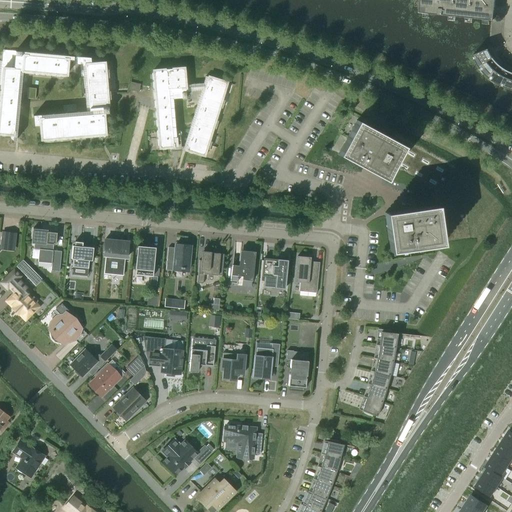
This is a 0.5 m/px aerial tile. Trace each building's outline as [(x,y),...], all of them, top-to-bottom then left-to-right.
[(494,0),(420,0),(419,12),(493,20),(494,0)] [(490,53),(488,49),(473,55),(476,61),(480,67),(493,57),(492,57),(490,53)] [(0,101),(16,102),(19,70),(66,74),(68,55),(3,50),(0,81),(0,84),(2,85),(0,101)] [(90,57),(74,56),(73,63),(82,65),(84,96),(88,96),(88,98),(88,97),(92,97),(92,98),(96,98),(96,97),(107,96),(104,62),(90,63),(90,57)] [(488,77),(500,64),(499,65),(496,62),(493,58),(494,57),(493,57),(480,67),(484,72),(488,77)] [(499,85),(508,70),(507,69),(507,70),(503,68),(499,65),(500,64),(488,77),(491,79),(494,81),(497,83),(499,85)] [(183,88),(182,68),(153,70),(159,148),(173,147),(172,137),(174,137),(171,98),(179,98),(184,98),(183,88)] [(511,89),(511,72),(511,73),(507,71),(508,70),(499,85),(506,88),(511,89)] [(209,76),(186,150),(204,156),(227,82),(209,76)] [(130,89),(139,90),(140,84),(131,82),(130,89)] [(108,105),(107,96),(96,97),(96,98),(92,98),(92,97),(88,97),(89,107),(90,106),(106,104),(108,105)] [(16,102),(0,101),(0,104),(0,110),(15,112),(16,102)] [(90,106),(89,107),(90,111),(33,115),(34,125),(40,125),(41,139),(105,134),(103,114),(108,113),(108,105),(106,104),(90,106)] [(15,112),(0,110),(0,133),(13,135),(15,112)] [(356,120),(338,154),(385,180),(404,146),(356,120)] [(437,205),(385,212),(390,251),(443,244),(437,205)] [(59,271),(60,262),(52,261),(53,244),(55,244),(56,233),(47,232),(47,230),(47,232),(42,231),(42,230),(33,230),(33,229),(33,228),(31,243),(32,243),(32,242),(34,242),(34,249),(39,249),(38,262),(39,260),(51,261),(51,263),(52,263),(51,270),(59,271)] [(1,248),(13,250),(15,233),(3,232),(1,248)] [(123,275),(124,257),(127,258),(128,242),(119,241),(119,244),(113,243),(113,240),(104,239),(103,255),(111,256),(109,274),(123,275)] [(93,247),(82,246),(82,242),(74,241),(74,246),(72,245),(71,259),(73,259),(72,266),(88,268),(89,260),(92,261),(93,247)] [(190,248),(187,248),(187,245),(175,244),(175,251),(168,251),(169,247),(168,247),(166,270),(174,270),(174,268),(188,269),(190,248)] [(155,247),(152,247),(152,246),(140,245),(140,246),(137,246),(134,272),(141,273),(141,275),(150,276),(149,285),(156,285),(157,276),(152,276),(155,247)] [(240,250),(238,265),(232,265),(230,281),(237,281),(237,285),(251,286),(255,252),(245,251),(246,250),(240,250)] [(221,276),(223,254),(219,254),(219,253),(202,252),(201,260),(199,260),(196,283),(202,283),(203,274),(221,276)] [(310,257),(297,256),(295,282),(300,283),(299,291),(316,293),(319,262),(318,262),(318,265),(310,264),(310,257)] [(273,259),(263,258),(262,276),(264,277),(263,287),(285,289),(285,284),(286,274),(287,260),(277,259),(277,261),(273,261),(273,259)] [(33,312),(29,308),(37,300),(31,295),(29,297),(20,288),(19,288),(14,283),(22,275),(14,268),(0,282),(7,289),(8,288),(14,294),(7,300),(13,307),(12,308),(18,314),(19,313),(25,319),(33,312)] [(53,328),(50,331),(52,333),(51,334),(52,338),(55,341),(59,342),(60,341),(62,343),(74,331),(75,333),(81,327),(69,314),(70,312),(62,303),(57,308),(56,310),(62,316),(60,318),(59,316),(55,318),(52,321),(51,325),(53,328)] [(213,315),(212,327),(219,327),(220,315),(213,315)] [(397,341),(397,334),(391,333),(391,331),(381,330),(381,338),(379,345),(395,348),(397,341)] [(142,336),(145,352),(150,352),(149,364),(161,366),(160,372),(166,373),(166,376),(174,376),(174,374),(180,374),(182,350),(181,350),(182,340),(142,336)] [(252,377),(253,377),(253,378),(270,379),(271,366),(277,367),(279,344),(270,343),(269,344),(272,344),(271,349),(256,348),(257,342),(256,342),(252,377)] [(117,350),(112,344),(99,356),(105,362),(117,350)] [(206,348),(191,346),(189,371),(197,372),(198,364),(213,366),(215,346),(206,345),(206,348)] [(378,352),(377,359),(393,362),(394,355),(395,348),(379,345),(378,352)] [(70,364),(82,376),(97,361),(85,349),(81,353),(81,352),(74,359),(70,364)] [(308,361),(292,359),(293,351),(287,350),(286,359),(291,359),(288,386),(290,386),(290,384),(303,386),(303,387),(305,387),(306,376),(308,376),(310,364),(307,363),(308,361)] [(244,355),(222,353),(220,370),(223,370),(222,379),(235,380),(236,373),(243,374),(244,355)] [(133,360),(141,368),(144,365),(139,355),(133,360)] [(376,365),(374,372),(390,375),(392,369),(393,362),(377,359),(376,365)] [(89,383),(92,387),(92,389),(92,391),(94,393),(96,393),(98,393),(102,396),(120,378),(120,377),(123,374),(116,367),(113,370),(106,363),(94,376),(95,377),(89,383)] [(146,373),(144,366),(129,380),(134,385),(146,373)] [(372,378),(370,385),(386,389),(388,382),(390,375),(374,372),(372,378)] [(386,389),(370,385),(369,391),(366,397),(382,402),(384,396),(386,389)] [(122,416),(125,420),(145,400),(133,388),(113,408),(117,411),(116,413),(120,417),(122,416)] [(389,396),(386,404),(393,406),(396,399),(389,396)] [(380,409),(382,402),(366,397),(364,404),(362,410),(377,416),(380,409)] [(0,430),(1,431),(8,422),(6,420),(9,416),(0,408),(0,430)] [(224,441),(238,442),(237,456),(252,458),(253,453),(260,454),(262,433),(255,433),(255,428),(247,427),(247,425),(241,425),(241,426),(225,425),(224,441)] [(511,432),(509,430),(503,440),(511,445),(511,432)] [(205,446),(204,445),(197,453),(185,440),(180,445),(174,439),(161,452),(167,457),(163,462),(175,475),(193,457),(199,463),(211,452),(205,446)] [(341,452),(343,445),(336,443),(337,441),(328,439),(326,447),(324,454),(340,459),(341,452)] [(29,446),(28,446),(19,440),(12,452),(22,458),(15,468),(30,477),(44,456),(29,446)] [(511,445),(503,440),(497,448),(511,458),(511,457),(511,445)] [(208,444),(205,446),(211,452),(213,449),(208,444)] [(497,448),(491,458),(506,467),(511,458),(497,448)] [(320,467),(336,472),(338,465),(340,459),(324,454),(322,461),(320,467)] [(491,458),(485,467),(487,468),(500,476),(506,467),(491,458)] [(203,476),(211,467),(206,462),(198,471),(203,476)] [(316,480),(331,485),(333,479),(336,472),(320,467),(318,474),(316,480)] [(487,468),(481,477),(496,487),(502,477),(500,476),(487,468)] [(481,477),(475,486),(490,496),(496,487),(481,477)] [(213,505),(217,509),(235,492),(223,479),(219,483),(214,479),(196,496),(209,509),(213,505)] [(331,485),(316,480),(313,486),(311,492),(326,498),(328,492),(331,485)] [(308,498),(305,505),(320,511),(323,505),(326,498),(311,492),(308,498)] [(85,504),(74,495),(63,507),(64,508),(65,507),(71,511),(95,511),(85,504)] [(471,495),(465,503),(479,511),(482,511),(487,505),(471,495)] [(479,511),(465,503),(460,511),(461,511),(479,511)]
